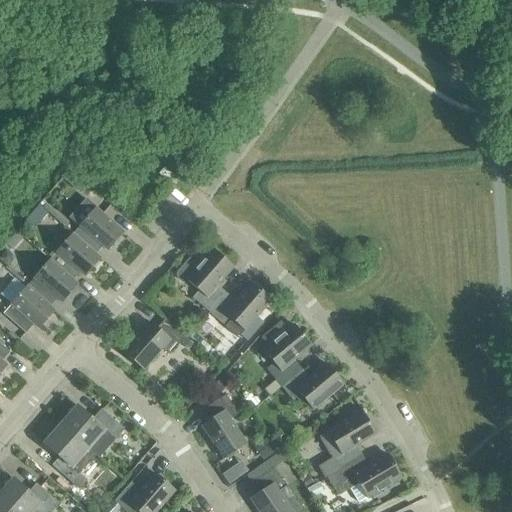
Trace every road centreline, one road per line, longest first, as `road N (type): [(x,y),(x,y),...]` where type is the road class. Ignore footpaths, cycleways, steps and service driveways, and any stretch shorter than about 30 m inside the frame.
road 1 (residential): [(77,346),(198,210),(289,284),(355,358),(403,427),(444,511)]
road 2 (residential): [(223,511),(172,430),(77,346)]
